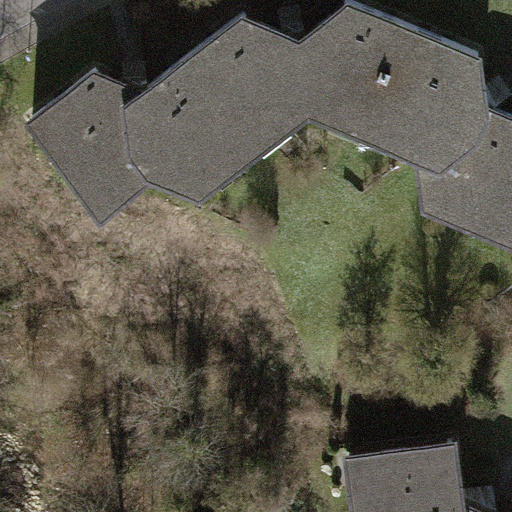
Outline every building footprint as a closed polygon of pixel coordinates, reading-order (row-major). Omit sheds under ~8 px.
[(371,3),(324,39),(335,121),(432,162),(464,176),(507,142),(511,106),(511,105),(502,59),(371,3)] [(145,148),(173,182),(227,206),(335,121),(324,39),(265,15),(145,107),(145,148)] [(121,223),(173,182),(145,148),(145,107),(142,78),(109,69),(43,118),(121,223)] [(511,106),(507,142),(464,176),(432,162),(442,214),(511,241),(511,106)] [(477,511),(477,502),(470,434),(359,448),(366,511),(477,511)] [(498,511),(477,502),(477,511),(498,511)]
